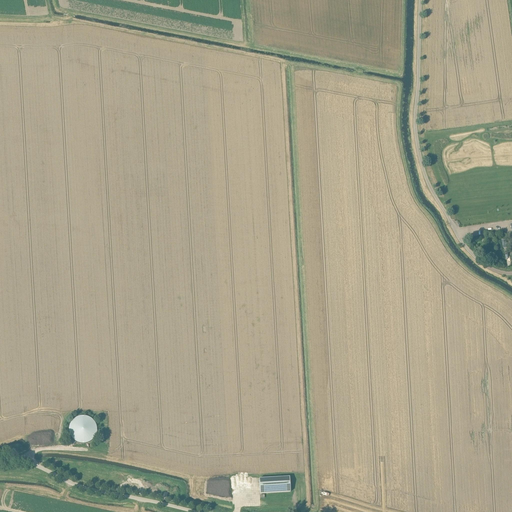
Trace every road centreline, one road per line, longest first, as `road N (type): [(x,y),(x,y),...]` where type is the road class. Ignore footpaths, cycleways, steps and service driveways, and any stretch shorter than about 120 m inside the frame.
road 1 (track): [(299,507),(305,472),(282,61),(81,21),(0,17)]
road 2 (track): [(315,511),(289,62)]
road 3 (track): [(511,298),(457,260),(412,192),(398,135),(398,84),(282,61)]
road 4 (unclassified): [(194,511),(83,487),(26,461),(0,461)]
road 5 (track): [(247,0),(251,46),(359,67),(358,75)]
